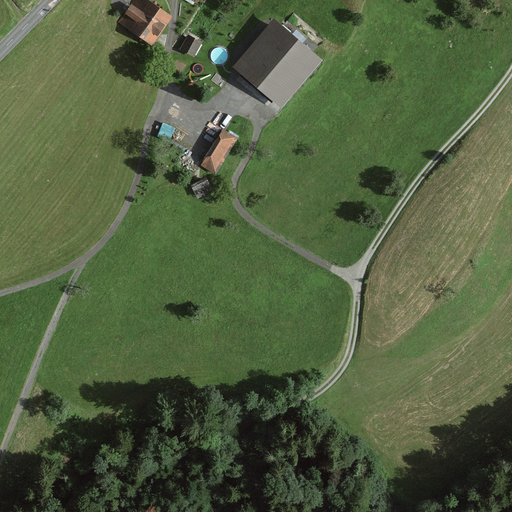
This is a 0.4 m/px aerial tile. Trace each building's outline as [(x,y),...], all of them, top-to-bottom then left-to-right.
[(127,28),(155,45),(170,19),(142,2),(127,28)] [(278,27),(241,68),(282,105),(319,64),(278,27)] [(194,40),(187,52),(196,58),(204,47),(194,40)] [(170,138),(175,127),(163,122),(159,133),(170,138)] [(214,171),(235,140),(223,131),(202,163),(214,171)] [(206,178),(191,185),(197,197),(212,190),(206,178)]
